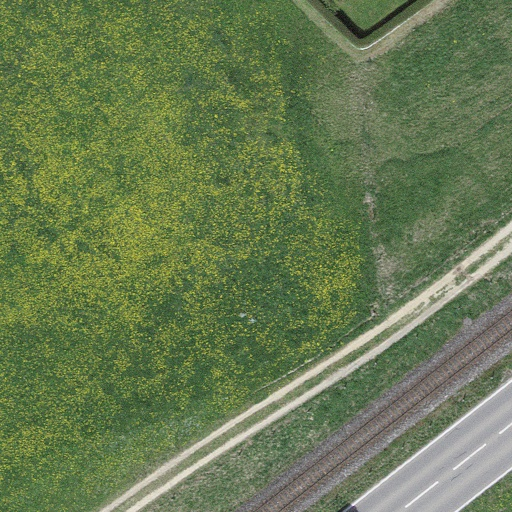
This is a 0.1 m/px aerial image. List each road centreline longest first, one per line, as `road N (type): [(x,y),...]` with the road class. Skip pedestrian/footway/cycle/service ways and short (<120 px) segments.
road 1 (track): [(511,246),(412,325),(126,511)]
road 2 (primary): [(511,435),(414,511)]
